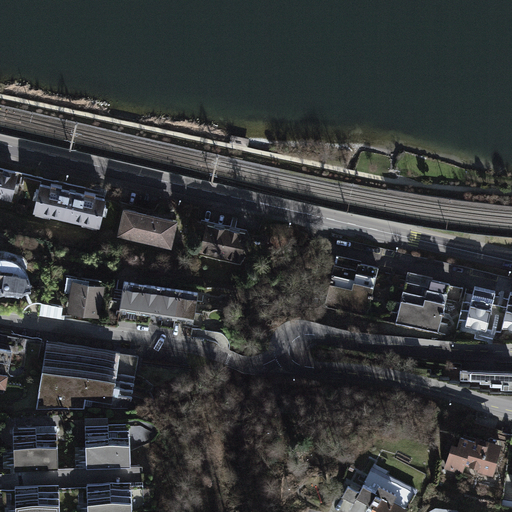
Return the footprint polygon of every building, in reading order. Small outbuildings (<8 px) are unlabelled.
[(0,173),(0,195),(14,198),(21,168),(2,164),(0,173)] [(44,173),(36,207),(102,221),(110,188),(44,173)] [(183,211),(127,196),(118,229),(175,243),(183,211)] [(251,224),(209,214),(201,249),(243,259),(251,224)] [(6,253),(0,254),(0,299),(29,303),(38,290),(29,271),(24,258),(6,253)] [(381,262),(338,253),(328,301),(371,310),(381,262)] [(452,280),(410,271),(399,320),(442,329),(452,280)] [(102,320),(107,284),(72,279),(66,314),(102,320)] [(142,283),(123,280),(117,315),(136,318),(142,283)] [(500,287),(477,281),(467,321),(490,326),(500,287)] [(161,286),(142,283),(136,318),(155,321),(161,286)] [(180,289),(161,286),(155,321),(174,324),(180,289)] [(199,292),(180,289),(174,324),(193,327),(199,292)] [(141,356),(48,344),(40,369),(38,412),(84,412),(86,402),(133,407),(141,356)] [(14,350),(0,347),(0,391),(7,392),(14,350)] [(511,361),(465,361),(465,374),(494,374),(494,383),(511,383),(511,361)] [(129,425),(83,426),(84,468),(130,466),(129,425)] [(58,430),(13,432),(15,474),(60,471),(58,430)] [(450,441),(443,470),(461,474),(463,466),(494,473),(501,443),(457,433),(455,442),(450,441)] [(131,511),(129,482),(85,485),(86,511),(131,511)] [(61,511),(60,486),(15,488),(16,511),(61,511)] [(348,487),(343,502),(353,505),(358,490),(348,487)] [(403,511),(406,507),(376,493),(367,511),(403,511)]
